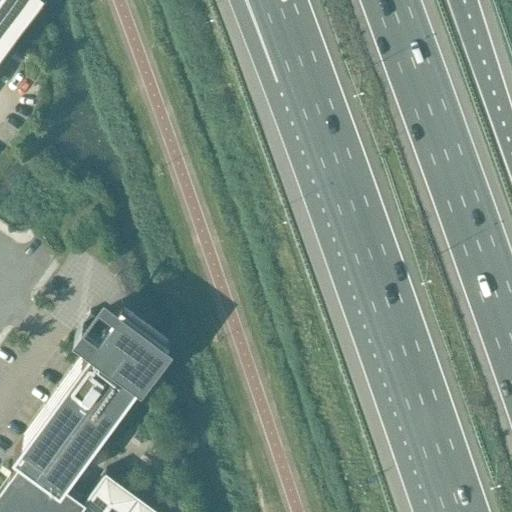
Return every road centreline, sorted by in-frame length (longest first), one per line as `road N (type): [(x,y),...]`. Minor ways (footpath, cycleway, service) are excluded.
road 1 (motorway): [(301,66),(459,511)]
road 2 (motorway): [(511,343),(396,0)]
road 3 (motorway): [(511,144),(463,0)]
road 4 (unknown): [(8,295),(37,315),(41,341),(0,395)]
